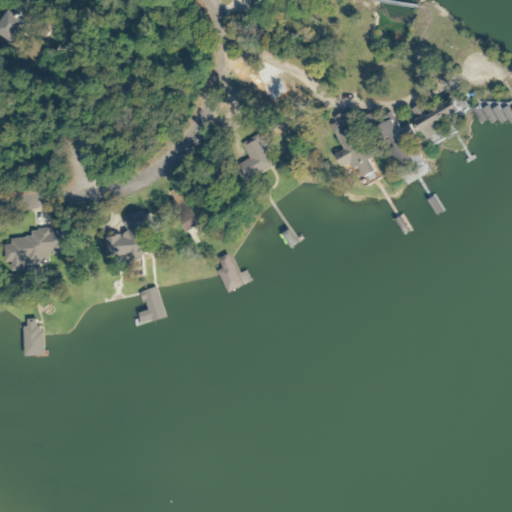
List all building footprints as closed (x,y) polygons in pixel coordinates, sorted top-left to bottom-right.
[(0,41),(4,45),(22,23),(7,9),(0,17),(0,41)] [(466,126),(451,98),(412,119),(427,147),(466,126)] [(343,151),(332,156),(338,168),(351,162),(359,179),(375,171),(347,111),(328,120),(343,151)] [(370,129),(378,142),(382,141),(399,170),(416,159),(391,117),(370,129)] [(242,184),(274,167),(257,135),(240,144),(248,160),(233,168),(242,184)] [(164,196),(186,232),(201,223),(179,187),(164,196)] [(104,257),(148,254),(146,213),(122,215),(123,236),(103,237),(104,257)] [(50,263),(49,229),(30,230),(30,240),(2,241),(3,264),(50,263)] [(141,292),(147,322),(162,319),(156,289),(141,292)] [(22,320),(22,357),(41,357),(41,327),(35,327),(35,320),(22,320)]
